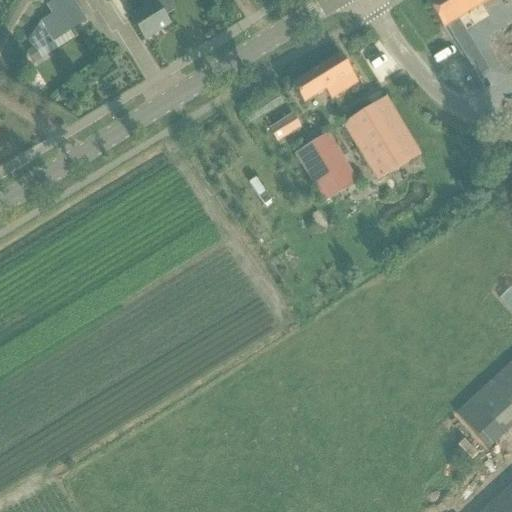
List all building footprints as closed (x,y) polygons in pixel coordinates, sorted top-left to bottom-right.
[(29,58),(86,22),(72,0),(56,0),(45,7),(51,16),(39,24),(27,42),(31,49),(26,53),(29,58)] [(174,11),(167,0),(106,0),(106,1),(107,0),(127,0),(136,15),(130,19),(134,25),(144,42),(170,27),(164,18),(174,11)] [(443,30),(491,0),(428,0),(426,2),(443,30)] [(511,46),(506,37),(489,49),(472,59),(486,83),(511,66),(511,46)] [(357,84),(340,56),(292,86),(303,105),(326,91),(331,99),(357,84)] [(391,176),(421,156),(385,101),(344,128),(370,168),(381,161),(391,176)] [(277,143),(300,129),(292,117),(269,131),(277,143)] [(324,204),(357,184),(327,135),(295,156),(324,204)] [(511,386),(460,435),(494,471),(511,454),(511,386)] [(511,511),(511,483),(480,511),(511,511)]
